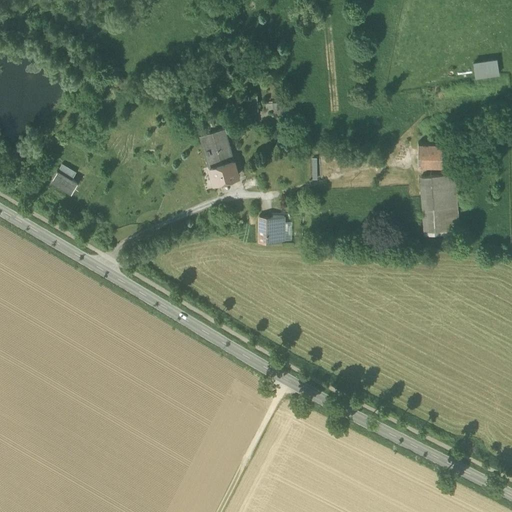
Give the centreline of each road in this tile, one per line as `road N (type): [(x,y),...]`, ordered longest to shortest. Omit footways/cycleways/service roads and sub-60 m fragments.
road 1 (secondary): [(511,495),(286,380),(0,209)]
road 2 (track): [(219,511),(286,380)]
